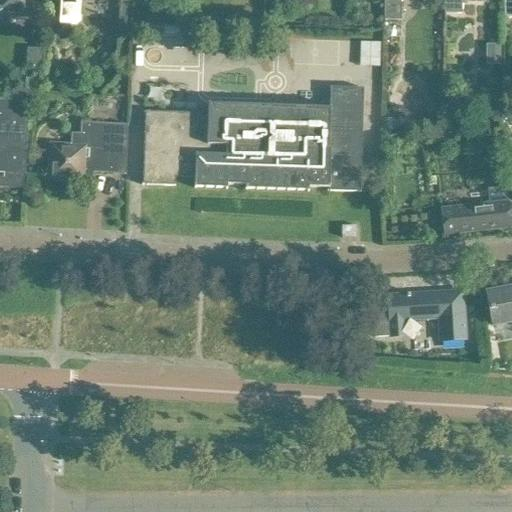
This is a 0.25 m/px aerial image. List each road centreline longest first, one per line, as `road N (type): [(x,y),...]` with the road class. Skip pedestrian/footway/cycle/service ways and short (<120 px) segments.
road 1 (residential): [(0,251),(268,267),(511,251)]
road 2 (unclassified): [(511,409),(25,381)]
road 3 (residential): [(27,511),(511,509)]
road 4 (residential): [(27,511),(25,381)]
